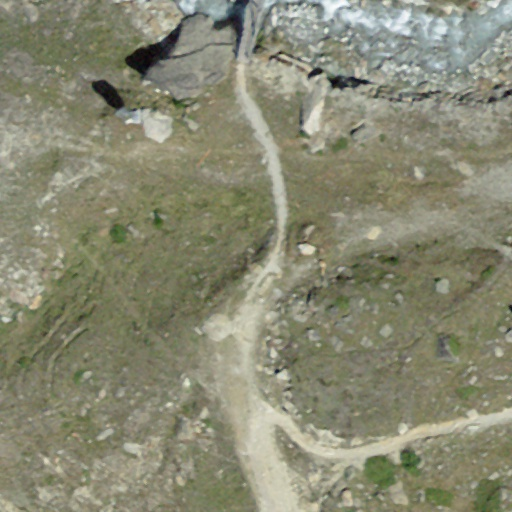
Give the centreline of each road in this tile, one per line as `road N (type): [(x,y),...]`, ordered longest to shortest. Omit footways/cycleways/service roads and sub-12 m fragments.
road 1 (track): [(259,416),(292,290),(291,195),(242,73),(258,0)]
road 2 (track): [(511,410),(341,454),(312,450),(271,414),(259,416)]
